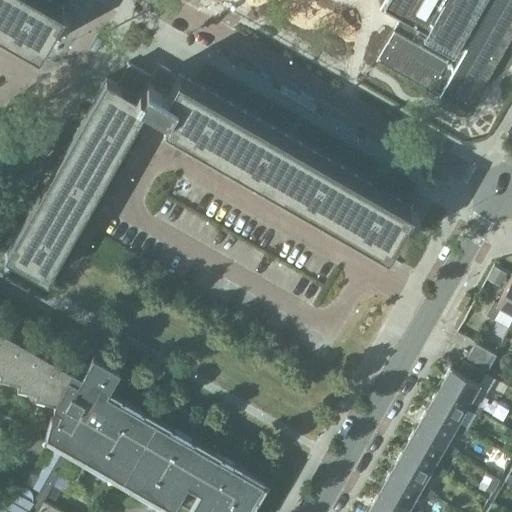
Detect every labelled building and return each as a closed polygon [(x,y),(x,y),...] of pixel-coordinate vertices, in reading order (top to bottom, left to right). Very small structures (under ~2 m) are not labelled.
[(0,0),(0,34),(5,38),(8,33),(14,36),(12,41),(32,53),(35,48),(40,51),(64,9),(48,0),(0,0)] [(511,33),(511,0),(413,0),(397,30),(393,28),(376,57),(468,110),(511,33)] [(167,114),(163,121),(169,124),(166,129),(186,141),(189,136),(196,140),(193,145),(214,157),(217,152),(224,156),(221,161),(242,172),(245,167),(251,171),(249,176),(270,188),(272,183),(280,188),(277,193),(298,205),(301,200),(307,203),(305,208),(326,220),(328,215),(335,219),(332,224),(353,236),(356,231),(363,235),(360,240),(380,251),(383,246),(388,249),(412,207),(178,74),(178,75),(161,65),(154,77),(127,62),(126,63),(128,64),(117,84),(106,78),(5,254),(47,278),(129,135),(134,137),(146,116),(141,113),(147,103),(167,114)] [(501,305),(511,311),(511,275),(497,302),(494,300),(486,314),(493,319),(501,305)] [(76,370),(0,326),(0,368),(1,369),(0,373),(0,375),(1,375),(1,374),(19,379),(17,385),(18,385),(19,384),(36,389),(35,395),(36,396),(36,394),(55,400),(73,370),(75,371),(76,370)] [(488,369),(496,354),(475,342),(467,357),(488,369)] [(33,501),(32,501),(33,499),(33,498),(33,496),(33,495),(33,493),(32,491),(31,490),(30,489),(29,488),(27,487),(26,486),(24,486),(22,486),(21,486),(18,487),(16,488),(13,490),(6,496),(2,498),(0,499),(0,511),(66,511),(44,499),(47,495),(48,495),(72,453),(71,453),(73,449),(87,457),(86,459),(109,472),(110,470),(136,485),(137,485),(136,487),(159,501),(160,498),(174,506),(177,501),(197,511),(248,511),(257,497),(255,496),(264,482),(231,463),(232,461),(220,453),(218,456),(193,441),(194,439),(171,426),(170,428),(143,412),(144,410),(121,397),(120,399),(107,392),(120,369),(94,354),(82,374),(76,370),(75,371),(73,370),(55,400),(54,406),(55,407),(61,410),(56,419),(51,417),(47,434),(66,444),(64,448),(57,445),(33,487),(39,491),(33,501)] [(439,389),(467,405),(465,408),(479,415),(483,409),(469,401),(485,373),(464,361),(458,371),(451,367),(439,389)] [(439,389),(427,409),(455,426),(453,429),(467,436),(471,429),(457,422),(465,408),(467,405),(439,389)] [(427,409),(415,430),(443,446),(441,450),(455,457),(459,450),(445,442),(453,429),(455,426),(427,409)] [(415,430),(403,451),(431,467),(429,471),(443,477),(447,471),(433,463),(441,450),(443,446),(415,430)] [(403,451),(391,472),(419,488),(417,492),(431,498),(435,492),(421,484),(429,471),(431,467),(403,451)] [(391,472),(379,493),(407,509),(405,511),(421,511),(409,505),(417,492),(419,488),(391,472)] [(379,493),(367,511),(405,511),(407,509),(379,493)]
